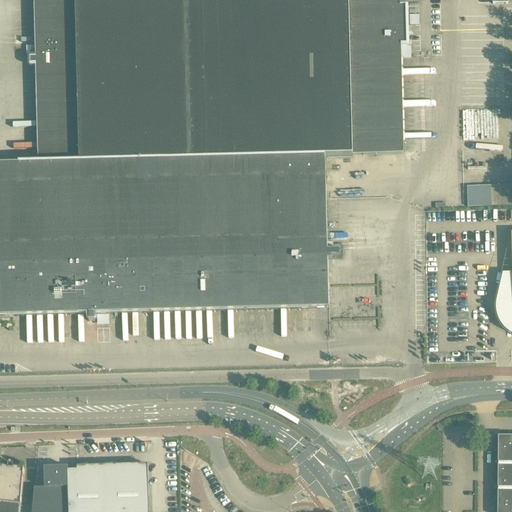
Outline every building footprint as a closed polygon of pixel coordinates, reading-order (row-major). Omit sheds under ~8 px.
[(38,164),(0,164),(0,317),(87,315),(87,320),(89,322),(95,322),(96,320),(97,320),(96,315),(329,309),(325,157),(352,156),(352,155),(404,154),(401,47),(407,47),(409,45),(408,6),(406,4),(400,4),(399,0),(34,0),(36,56),(30,56),(28,58),(28,65),(30,67),(36,67),(38,164)] [(491,77),(492,102),(510,101),(509,76),(491,77)] [(494,156),(505,156),(505,148),(494,148),(494,156)] [(467,187),(468,208),(492,207),(491,187),(467,187)] [(511,274),(503,274),(497,298),(511,301),(511,305),(507,311),(511,316),(511,233),(511,234),(511,265),(511,274)] [(511,511),(511,437),(498,437),(497,511),(511,511)] [(0,511),(20,511),(24,470),(14,469),(14,467),(14,466),(13,466),(13,465),(12,465),(11,465),(10,465),(9,466),(9,467),(9,468),(0,467),(0,511)] [(149,511),(148,466),(77,468),(77,471),(68,471),(69,511),(149,511)] [(69,511),(68,471),(68,468),(44,468),(45,489),(35,489),(32,511),(69,511)]
